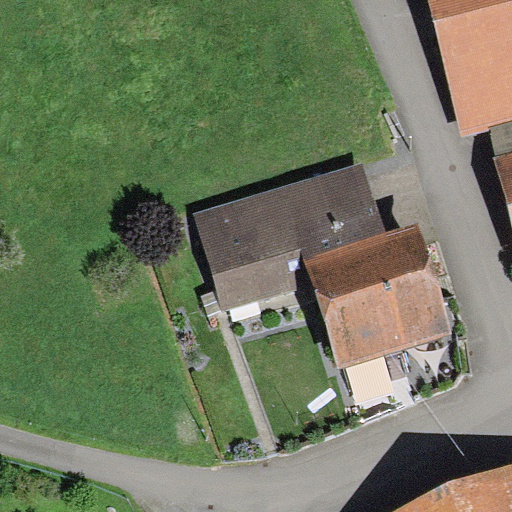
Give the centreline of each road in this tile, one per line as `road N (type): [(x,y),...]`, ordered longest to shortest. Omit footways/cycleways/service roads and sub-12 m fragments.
road 1 (residential): [(511,389),(266,486),(148,481),(0,446)]
road 2 (residential): [(368,0),(511,352)]
